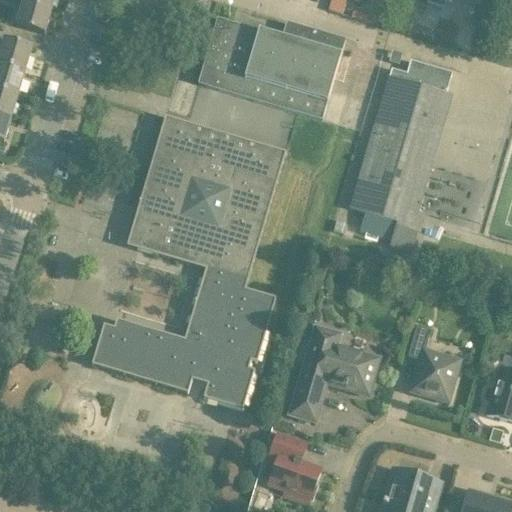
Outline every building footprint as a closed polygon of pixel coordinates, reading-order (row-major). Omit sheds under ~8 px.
[(51,13),(54,0),(23,0),(22,4),(51,13)] [(332,0),(329,11),(344,16),(349,0),(332,0)] [(427,0),(426,5),(442,10),(445,0),(427,0)] [(22,4),(15,28),(44,37),(51,13),(22,4)] [(281,40),(281,41),(216,21),(197,87),(321,124),(345,43),(286,25),(285,26),(281,40)] [(3,41),(0,52),(0,66),(24,74),(32,50),(3,41)] [(398,67),(400,61),(390,58),(388,64),(398,67)] [(24,74),(0,66),(0,92),(17,98),(24,74)] [(415,163),(419,148),(430,151),(446,95),(388,79),(382,102),(368,149),(360,179),(359,179),(350,211),(396,225),(394,229),(416,235),(422,215),(417,214),(430,167),(415,163)] [(0,92),(0,117),(10,121),(17,98),(0,92)] [(0,117),(0,143),(3,145),(10,121),(0,117)] [(285,155),(165,120),(127,247),(206,271),(184,344),(116,323),(114,331),(103,328),(91,369),(186,397),(190,381),(207,386),(202,402),(242,414),(254,374),(247,372),(250,363),(256,365),(275,302),(244,292),(285,155)] [(314,329),(288,417),(298,420),(302,404),(310,407),(319,409),(326,386),(358,395),(370,389),(373,378),(372,375),(375,363),(338,352),(340,345),(340,341),(337,337),(334,335),(314,329)] [(426,353),(431,333),(416,329),(407,359),(417,362),(408,396),(449,408),(462,363),(426,353)] [(511,375),(499,371),(486,417),(511,424),(511,375)] [(503,433),(492,430),(489,442),(499,445),(503,433)] [(276,436),(268,460),(276,463),(268,485),(285,491),(282,498),(308,507),(321,472),(293,462),(300,444),(276,436)] [(394,466),(418,472),(422,456),(398,450),(394,466)] [(155,488),(160,473),(145,469),(140,484),(155,488)] [(428,481),(392,471),(380,511),(432,511),(434,509),(421,505),(428,481)] [(462,511),(511,511),(511,510),(511,505),(468,493),(462,511)]
